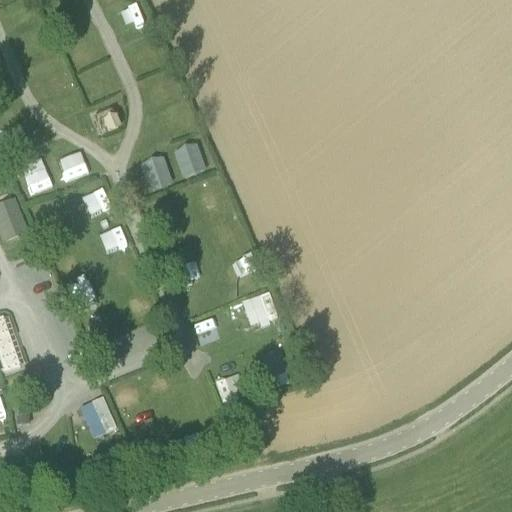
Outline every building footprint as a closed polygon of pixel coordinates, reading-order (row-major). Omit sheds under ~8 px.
[(76,56),(81,68),(96,62),(92,50),(76,56)] [(94,112),(107,141),(124,134),(111,104),(94,112)] [(169,114),(174,133),(191,128),(185,109),(169,114)] [(176,156),(187,183),(210,174),(199,147),(176,156)] [(67,184),(84,177),(77,160),(60,166),(67,184)] [(154,197),(177,188),(165,160),(143,170),(154,197)] [(36,197),(55,190),(44,161),(24,168),(36,197)] [(95,208),(109,202),(103,188),(89,194),(95,208)] [(205,225),(235,215),(227,191),(197,201),(205,225)] [(179,210),(154,221),(162,238),(187,227),(179,210)] [(237,222),(219,228),(226,248),(244,241),(237,222)] [(253,257),(227,269),(234,285),(261,273),(253,257)] [(256,332),(267,326),(255,303),(244,309),(256,332)] [(20,370),(2,319),(0,320),(0,359),(5,375),(20,370)] [(284,353),(265,358),(274,391),(292,386),(284,353)] [(35,390),(16,397),(21,411),(40,404),(35,390)] [(114,396),(122,417),(139,411),(131,390),(114,396)] [(0,402),(0,425),(11,423),(4,401),(0,402)] [(111,410),(88,418),(95,440),(118,433),(111,410)] [(97,455),(98,478),(118,477),(117,455),(97,455)] [(71,465),(45,466),(47,499),(73,498),(71,465)] [(45,503),(35,469),(11,476),(21,510),(45,503)]
